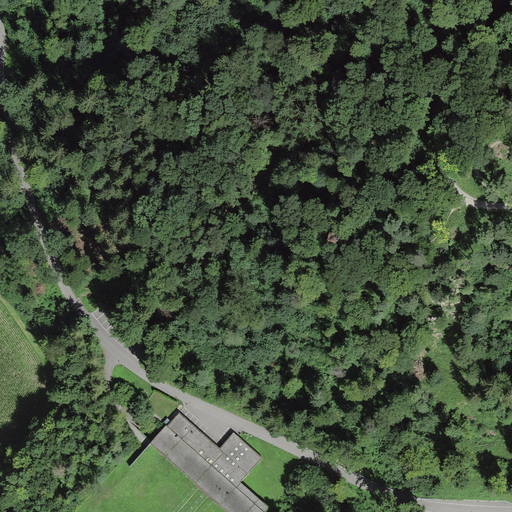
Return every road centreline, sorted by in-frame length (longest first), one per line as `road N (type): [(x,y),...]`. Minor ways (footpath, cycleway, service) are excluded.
road 1 (unclassified): [(0,55),(17,158),(45,241),(83,317),(111,349),(169,389),(370,486),(433,507),(511,511)]
road 2 (track): [(508,0),(454,66),(440,147),(441,168),(466,198),(511,205)]
road 3 (track): [(67,290),(93,292),(158,325),(268,398)]
road 4 (track): [(126,412),(145,442),(81,511)]
